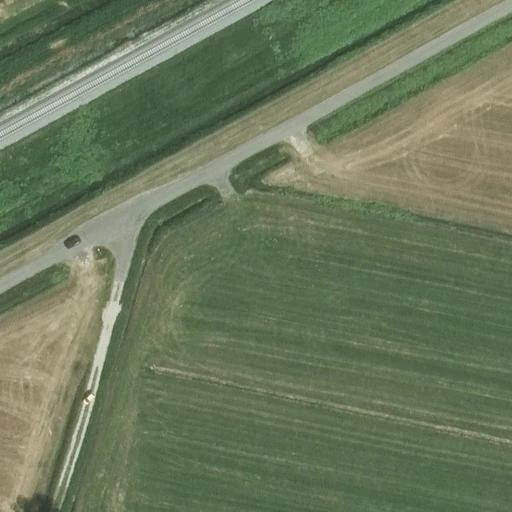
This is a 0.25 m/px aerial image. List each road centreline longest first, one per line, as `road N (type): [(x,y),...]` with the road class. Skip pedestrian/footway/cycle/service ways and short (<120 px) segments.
road 1 (unclassified): [(511,5),(0,287)]
road 2 (track): [(119,221),(128,244),(54,511)]
